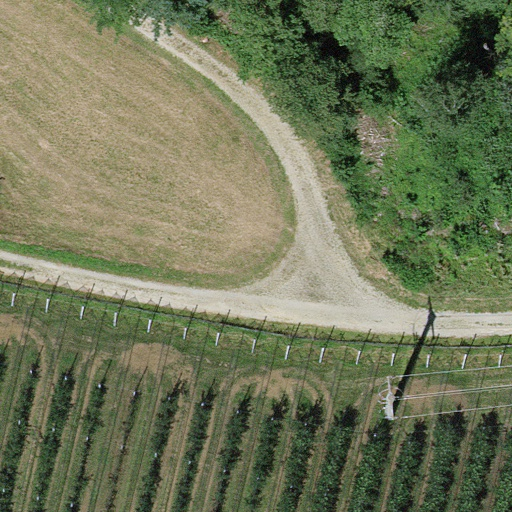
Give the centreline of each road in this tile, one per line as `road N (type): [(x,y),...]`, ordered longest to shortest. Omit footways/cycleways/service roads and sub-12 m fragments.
road 1 (track): [(511,323),(463,328),(230,308),(0,264)]
road 2 (track): [(321,316),(324,253),(287,145),(251,98),(111,0)]
